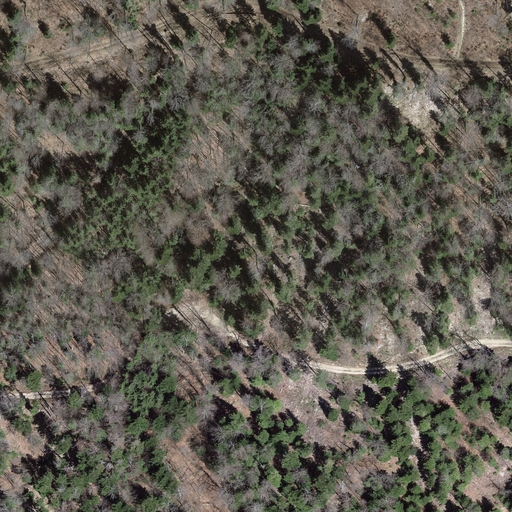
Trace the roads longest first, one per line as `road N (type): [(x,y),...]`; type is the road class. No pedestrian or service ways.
road 1 (track): [(511,342),(476,342),(379,370),(327,367),(256,348),(206,315),(179,315),(149,336),(128,368),(77,394),(0,399)]
road 2 (track): [(249,0),(388,56),(511,66)]
road 3 (track): [(0,72),(239,0)]
